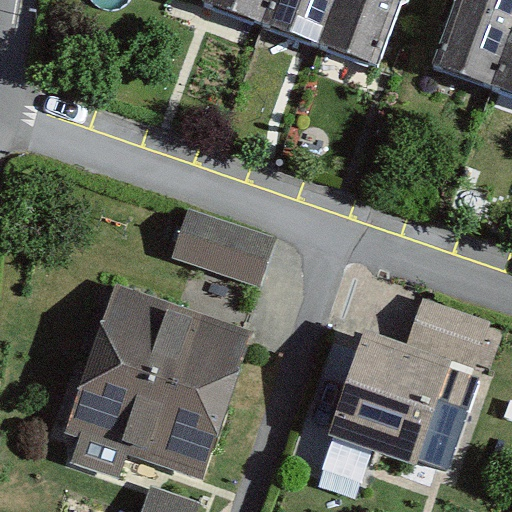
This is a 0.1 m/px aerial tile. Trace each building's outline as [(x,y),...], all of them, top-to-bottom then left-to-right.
[(204,0),(203,4),(261,26),(270,0),(204,0)] [(270,0),(261,26),(319,47),(336,0),(270,0)] [(336,0),(319,47),(377,68),(402,0),(336,0)] [(511,0),(459,0),(435,65),(493,86),(511,33),(511,0)] [(511,33),(493,86),(511,93),(511,33)] [(173,251),(261,280),(274,239),(187,210),(173,251)] [(77,423),(203,470),(254,335),(127,288),(77,423)] [(425,304),(412,345),(446,356),(477,366),(491,326),(425,304)] [(412,345),(368,330),(335,427),(414,453),(446,356),(412,345)] [(144,511),(196,511),(199,503),(153,487),(144,511)]
